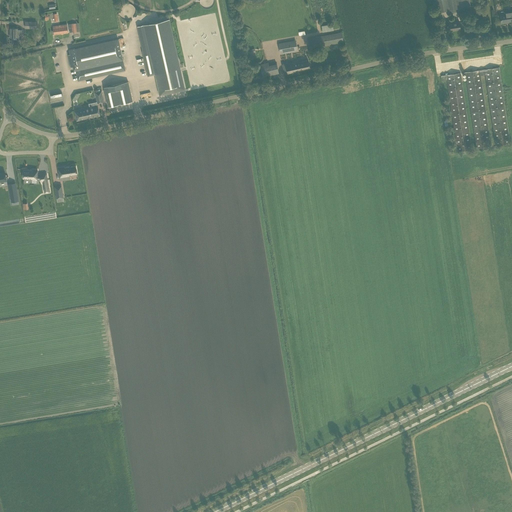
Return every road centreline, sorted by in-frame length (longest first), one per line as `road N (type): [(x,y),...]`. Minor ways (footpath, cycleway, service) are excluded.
road 1 (unclassified): [(511,41),(52,135)]
road 2 (secondary): [(511,366),(214,511)]
